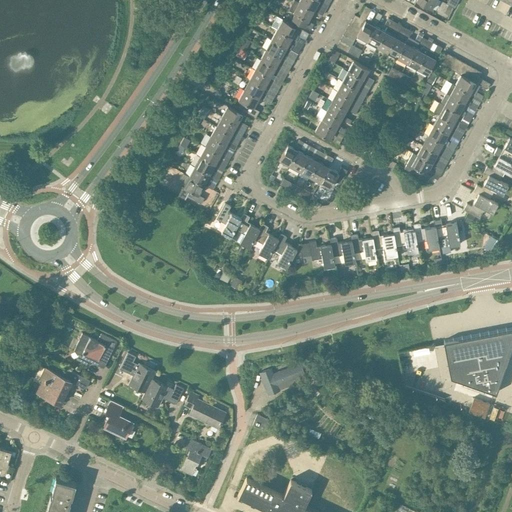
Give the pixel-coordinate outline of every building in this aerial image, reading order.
[(291,18),(310,29),(314,23),(308,20),(314,10),(298,1),(296,0),(293,0),(288,9),(295,13),(291,18)] [(299,0),(298,1),(314,10),(318,0),(299,0)] [(365,20),(371,8),(366,5),(359,17),(365,20)] [(351,19),(362,25),(365,20),(359,17),(354,14),(351,19)] [(271,25),(276,28),(292,37),(291,37),(303,43),(305,39),(298,35),(299,34),(294,32),(297,26),(277,15),(271,25)] [(348,24),(359,30),(362,25),(351,19),(348,24)] [(357,35),(367,40),(375,25),(365,20),(362,25),(359,30),(357,35)] [(356,36),(357,35),(359,30),(348,24),(346,30),(356,36)] [(367,40),(377,46),(385,31),(375,25),(367,40)] [(286,47),(297,53),(299,49),(292,45),(293,44),(289,41),(291,37),(292,37),(276,28),(271,38),(286,47)] [(353,41),(356,36),(346,30),(343,35),(353,41)] [(377,46),(387,51),(395,36),(385,31),(377,46)] [(350,46),(353,41),(343,35),(340,40),(350,46)] [(387,51),(397,57),(405,42),(395,36),(387,51)] [(397,57),(407,62),(415,47),(418,43),(414,41),(415,39),(408,36),(408,38),(407,37),(405,42),(397,57)] [(266,48),(281,57),(286,47),(271,38),(266,48)] [(407,62),(417,68),(425,53),(432,41),(428,39),(424,46),(422,45),(420,50),(415,47),(407,62)] [(347,51),(350,46),(340,40),(337,46),(347,51)] [(260,58),(275,67),(281,57),(266,48),(260,58)] [(438,62),(444,65),(449,54),(444,51),(438,62)] [(417,68),(427,73),(435,58),(425,53),(417,68)] [(444,65),(449,68),(455,57),(449,54),(444,65)] [(449,68),(454,70),(460,60),(455,57),(449,68)] [(255,68),(270,77),(275,67),(260,58),(255,68)] [(353,59),(348,70),(363,78),(368,68),(353,59)] [(454,70),(459,73),(465,63),(460,60),(454,70)] [(459,73),(460,74),(465,76),(470,66),(465,63),(459,73)] [(470,66),(465,76),(470,79),(476,69),(470,66)] [(249,78),(264,87),(270,77),(255,68),(249,78)] [(476,69),(470,79),(475,82),(478,77),(481,72),(476,69)] [(348,70),(342,80),(357,88),(363,78),(348,70)] [(460,74),(455,84),(470,92),(475,82),(470,79),(465,76),(460,74)] [(475,82),(487,88),(490,83),(478,77),(475,82)] [(244,88),(259,97),(264,87),(249,78),(244,88)] [(342,80),(337,90),(352,98),(357,88),(342,80)] [(451,82),(446,92),(464,102),(464,103),(468,105),(471,101),(467,98),(470,92),(455,84),(451,82)] [(242,108),(256,116),(259,110),(253,107),(259,97),(244,88),(238,99),(245,103),(242,108)] [(337,90),(331,100),(346,108),(352,98),(337,90)] [(446,92),(440,102),(459,112),(459,113),(463,115),(465,111),(462,107),(464,103),(464,102),(446,92)] [(331,100),(326,110),(341,118),(346,108),(331,100)] [(433,111),(438,114),(453,123),(457,125),(460,121),(456,117),(459,113),(459,112),(440,102),(438,101),(433,111)] [(227,105),(221,115),(237,124),(242,113),(227,105)] [(336,128),(335,128),(344,133),(346,129),(338,124),(341,118),(326,110),(320,120),(336,128)] [(438,114),(433,124),(448,133),(453,123),(438,114)] [(221,115),(216,125),(231,134),(237,124),(221,115)] [(315,130),(330,138),(335,128),(336,128),(320,120),(315,130)] [(442,143),(454,149),(456,145),(449,141),(445,138),(448,133),(433,124),(427,134),(442,143)] [(216,125),(211,135),(226,144),(234,149),(236,145),(228,140),(231,134),(216,125)] [(422,144),(437,153),(442,143),(427,134),(422,144)] [(211,135),(205,145),(220,154),(226,144),(211,135)] [(493,153),(498,156),(499,155),(509,161),(510,161),(511,156),(511,138),(509,136),(502,149),(497,147),(493,153)] [(279,159),(289,165),(298,150),(287,144),(279,159)] [(416,154),(432,163),(437,153),(422,144),(416,154)] [(205,145),(200,155),(215,164),(220,154),(205,145)] [(289,165),(299,170),(308,155),(298,150),(289,165)] [(299,170),(309,176),(318,161),(323,152),(319,150),(316,155),(313,158),(308,155),(299,170)] [(419,169),(430,175),(432,171),(429,167),(432,163),(416,154),(412,152),(404,168),(416,174),(419,169)] [(209,174),(212,176),(214,172),(215,171),(212,169),(215,164),(200,155),(194,165),(209,174)] [(309,176),(319,181),(328,166),(333,157),(329,155),(326,161),(325,161),(323,164),(318,161),(309,176)] [(483,171),(488,174),(499,180),(504,171),(511,175),(511,162),(510,161),(509,161),(499,155),(498,156),(492,168),(487,165),(483,171)] [(189,175),(204,184),(209,174),(194,165),(189,175)] [(319,181),(330,187),(334,180),(339,183),(347,169),(341,166),(338,172),(328,166),(319,181)] [(473,190),(478,193),(489,198),(494,189),(502,194),(508,184),(499,180),(488,174),(481,187),(477,184),(473,190)] [(187,196),(201,203),(204,197),(198,194),(204,184),(189,175),(183,186),(190,190),(187,196)] [(463,209),(479,217),(484,208),(492,213),(498,203),(489,198),(478,193),(471,205),(466,203),(463,209)] [(230,237),(235,228),(241,217),(240,217),(228,210),(231,205),(225,202),(216,218),(225,223),(221,231),(230,237)] [(249,247),(254,238),(253,238),(259,227),(247,221),(249,216),(243,212),(240,217),(241,217),(235,228),(230,237),(249,247)] [(434,220),(435,225),(437,237),(447,236),(449,245),(460,243),(456,221),(442,224),(441,218),(434,220)] [(268,257),(272,249),(272,248),(278,238),(278,237),(265,231),(268,226),(262,222),(259,227),(253,238),(254,238),(262,243),(258,252),(268,257)] [(413,223),(414,229),(416,241),(417,241),(426,239),(428,249),(439,247),(437,237),(435,225),(421,228),(420,222),(413,223)] [(392,227),(393,232),(395,245),(396,245),(406,243),(407,252),(418,250),(417,241),(416,241),(414,229),(400,231),(399,226),(392,227)] [(371,231),(372,236),(375,248),(385,247),(386,256),(397,254),(396,245),(395,245),(393,232),(379,235),(378,229),(371,231)] [(277,262),(286,267),(295,252),(297,248),(296,248),(284,241),(286,236),(280,233),(278,237),(278,238),(272,248),(272,249),(281,253),(277,262)] [(350,234),(351,240),(354,252),(364,250),(365,259),(376,258),(375,248),(372,236),(358,238),(357,233),(350,234)] [(329,238),(330,243),(331,243),(333,256),(333,255),(343,254),(345,263),(356,261),(354,252),(351,240),(337,242),(336,237),(329,238)] [(297,248),(295,252),(302,256),(311,254),(312,259),(322,257),(324,267),(335,265),(333,255),(333,256),(331,243),(330,243),(316,246),(315,240),(299,243),(296,248),(297,248)] [(444,340),(443,340),(450,376),(496,392),(511,345),(511,327),(506,329),(506,328),(506,329),(497,330),(497,331),(489,332),(488,332),(480,334),(480,333),(479,333),(479,334),(471,336),(471,335),(470,335),(470,336),(462,337),(461,337),(453,339),(453,338),(453,339),(444,341),(444,340)] [(88,359),(104,367),(113,347),(109,345),(113,338),(101,332),(97,340),(82,332),(71,356),(87,363),(88,359)] [(129,382),(145,390),(151,377),(152,378),(155,370),(138,362),(138,364),(132,361),(135,355),(127,351),(120,367),(133,374),(129,382)] [(260,371),(268,393),(279,389),(294,383),(300,377),(299,375),(305,373),(300,362),(273,372),(271,367),(260,371)] [(36,391),(60,403),(70,380),(86,388),(90,379),(66,367),(62,375),(45,367),(40,378),(42,379),(36,391)] [(141,398),(158,406),(163,397),(176,403),(183,387),(176,383),(173,389),(167,387),(168,385),(152,378),(151,377),(145,390),(141,398)] [(104,387),(108,389),(112,381),(107,379),(104,387)] [(189,413),(218,427),(226,411),(197,397),(198,395),(190,391),(184,404),(192,407),(189,413)] [(104,424),(126,435),(133,421),(119,414),(126,400),(113,394),(105,411),(109,413),(104,424)] [(473,397),(468,411),(484,417),(490,402),(473,397)] [(253,424),(264,429),(268,418),(257,413),(253,424)] [(180,468),(192,474),(195,468),(197,464),(201,456),(206,459),(212,448),(188,436),(184,444),(190,447),(180,468)] [(0,469),(1,470),(2,466),(6,467),(11,450),(0,446),(0,469)] [(56,476),(47,507),(63,511),(66,511),(76,482),(56,476)] [(320,511),(304,504),(313,486),(292,476),(283,494),(246,477),(239,491),(236,497),(266,511),(320,511)]
